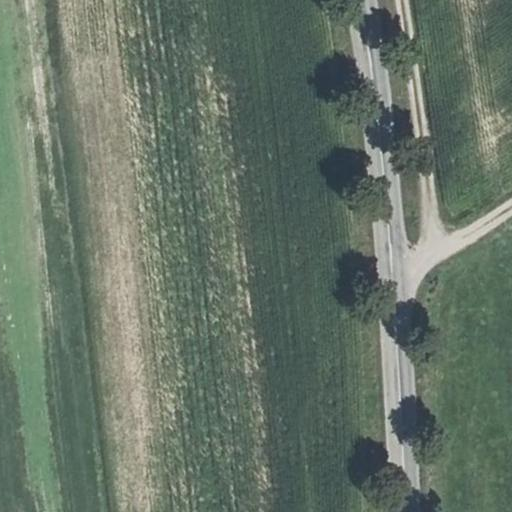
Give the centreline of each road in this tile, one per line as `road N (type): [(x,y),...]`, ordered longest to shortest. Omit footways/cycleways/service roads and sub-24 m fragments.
road 1 (secondary): [(405,511),(394,283),(364,0)]
road 2 (track): [(442,257),(430,221),(404,0)]
road 3 (track): [(511,211),(394,283)]
